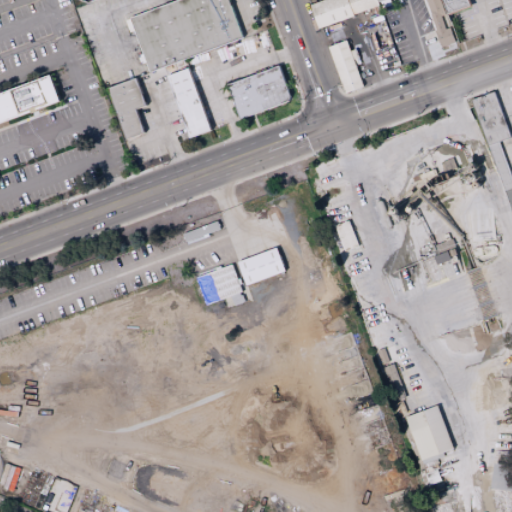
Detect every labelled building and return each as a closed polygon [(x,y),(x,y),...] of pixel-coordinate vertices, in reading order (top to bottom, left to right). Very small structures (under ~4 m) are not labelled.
[(150,71),(242,38),(228,0),(183,0),(131,19),(150,71)] [(317,29),(309,5),(323,0),(345,0),(351,15),(352,16),(321,27),(317,29)] [(345,0),(374,0),(376,3),(377,6),(351,15),(345,0)] [(424,0),(439,0),(445,15),(440,17),(444,29),(449,28),(454,42),(440,48),(434,31),(435,30),(424,0)] [(468,0),(470,5),(471,7),(455,13),(445,16),(439,0),(468,0)] [(401,63),(386,25),(399,20),(401,27),(403,26),(405,31),(407,31),(413,46),(411,47),(413,52),(410,53),(412,59),(401,63)] [(367,26),(381,21),(391,46),(377,51),(367,26)] [(327,47),(329,47),(345,41),(359,79),(362,86),(344,93),(327,47)] [(228,85),(241,119),(288,102),(290,97),(279,67),(228,85)] [(211,130),(188,69),(167,77),(190,138),(211,130)] [(0,94),(0,122),(61,100),(51,75),(0,94)] [(109,89),(127,139),(144,133),(136,109),(146,106),(136,79),(109,89)] [(486,146),(472,106),(470,99),(493,91),(503,118),(510,137),(498,141),(486,146)] [(486,146),(498,141),(511,179),(511,189),(503,192),(486,146)] [(511,217),(503,192),(511,189),(511,217)] [(183,234),(217,221),(220,229),(186,242),(183,234)] [(345,252),(334,227),(348,221),(358,247),(345,252)] [(237,262),(276,247),(285,271),(245,286),(237,262)] [(196,277),(231,264),(241,292),(206,305),(196,277)] [(394,402),(381,368),(392,364),(398,378),(405,397),(394,402)] [(398,378),(404,375),(411,394),(405,397),(398,378)] [(392,405),(406,399),(411,411),(397,416),(392,405)] [(404,418),(436,406),(452,449),(442,453),(443,457),(422,465),(404,418)] [(511,491),(489,489),(493,464),(511,467),(511,491)]
